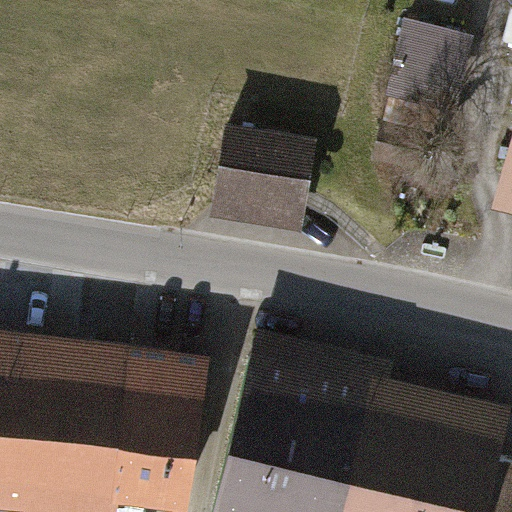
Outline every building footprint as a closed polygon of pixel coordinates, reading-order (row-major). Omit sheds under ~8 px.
[(469,90),(481,23),(412,11),(400,78),(469,90)] [(209,207),(253,214),(269,121),(225,113),(209,207)] [(511,115),(492,195),(511,200),(511,115)] [(317,129),(269,121),(253,214),(260,215),(301,222),(306,194),(317,129)] [(399,511),(432,375),(389,365),(392,349),(256,316),(209,511),(399,511)] [(110,485),(127,332),(0,317),(0,493),(22,496),(21,509),(50,511),(113,511),(116,485),(110,485)] [(110,485),(116,485),(186,496),(209,343),(127,332),(110,485)] [(432,375),(399,511),(511,511),(511,448),(498,445),(510,394),(432,375)]
